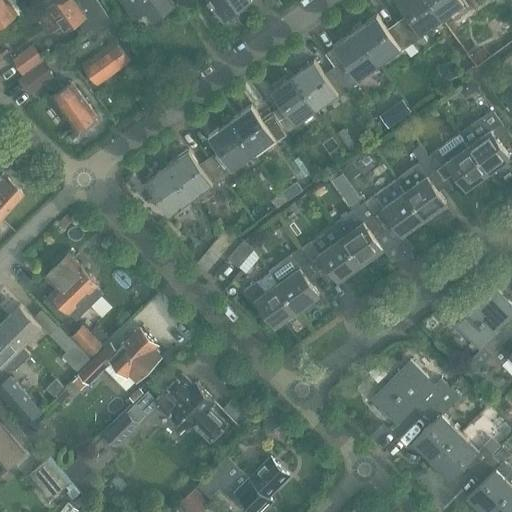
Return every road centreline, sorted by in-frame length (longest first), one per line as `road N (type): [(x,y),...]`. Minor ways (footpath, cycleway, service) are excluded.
road 1 (unclassified): [(83,178),(328,0)]
road 2 (unclassified): [(293,395),(83,178)]
road 3 (residential): [(293,395),(511,232)]
